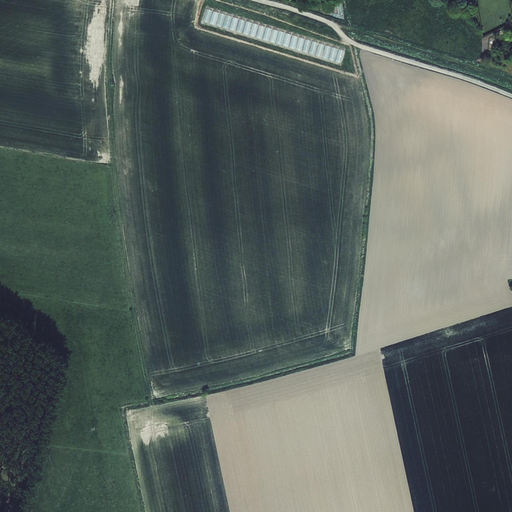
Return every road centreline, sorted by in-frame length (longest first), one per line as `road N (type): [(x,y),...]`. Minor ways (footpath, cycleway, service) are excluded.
road 1 (track): [(111,0),(110,127),(152,405)]
road 2 (track): [(327,21),(358,45),(511,96)]
road 3 (track): [(327,21),(511,80)]
